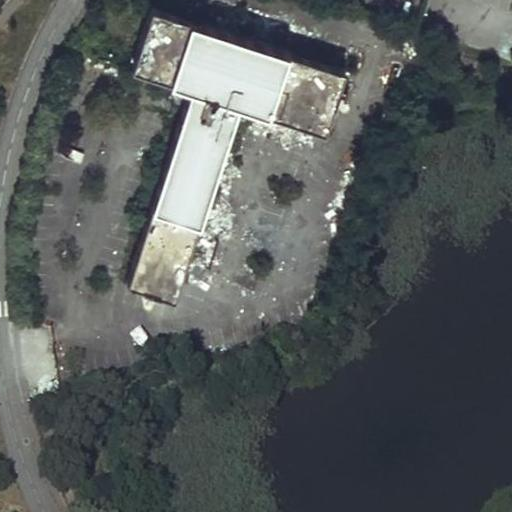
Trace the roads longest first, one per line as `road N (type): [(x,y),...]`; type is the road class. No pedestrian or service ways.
road 1 (unclassified): [(0,187),(28,83),(68,0)]
road 2 (unclassified): [(42,511),(14,436),(0,357)]
